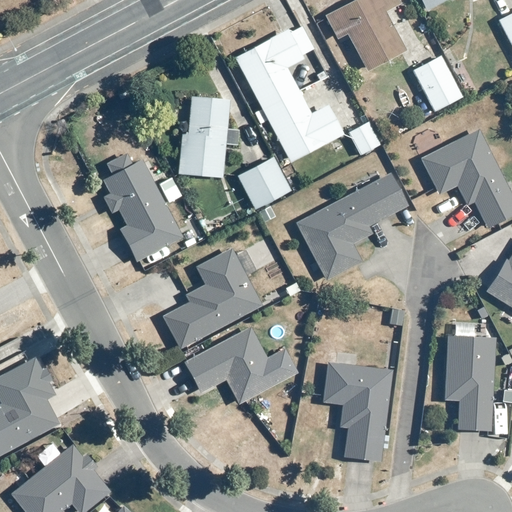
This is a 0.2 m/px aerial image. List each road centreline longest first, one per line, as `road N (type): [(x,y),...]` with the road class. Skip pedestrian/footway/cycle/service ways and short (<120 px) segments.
road 1 (residential): [(247,511),(209,492),(146,432),(0,154)]
road 2 (tertiary): [(177,0),(0,94)]
